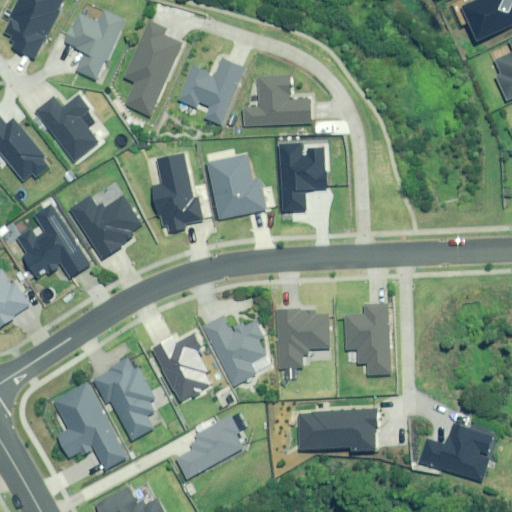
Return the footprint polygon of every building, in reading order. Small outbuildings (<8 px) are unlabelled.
[(17,0),(2,32),(15,38),(10,47),(35,59),(59,11),(57,10),(62,0),(17,0)] [(74,72),(95,81),(122,19),(101,10),(96,21),(77,13),(65,41),(83,53),(74,72)] [(165,29),(147,21),(123,73),(137,79),(126,105),(150,115),(182,43),(163,35),(165,29)] [(497,77),(507,99),(511,96),(511,39),(510,41),(511,44),(511,52),(496,60),(503,74),(497,77)] [(202,118),(220,125),(244,67),(221,58),(214,75),(191,66),(178,98),(206,109),(202,118)] [(49,77),(43,68),(12,88),(18,97),(49,77)] [(288,76),(257,78),(259,107),(242,108),(243,125),(311,122),(310,98),(289,99),(288,76)] [(51,96),(33,109),(73,162),(100,141),(80,116),(89,109),(77,93),(59,107),(51,96)] [(0,116),(0,152),(22,179),(28,174),(31,178),(46,167),(41,161),(46,157),(13,116),(5,123),(0,116)] [(304,143),(280,144),(281,210),(305,209),(304,193),(328,192),(327,148),(308,148),(308,156),(305,157),(304,143)] [(193,199),(183,154),(156,160),(161,184),(150,186),(157,216),(163,215),(167,233),(185,229),(184,224),(204,220),(200,198),(193,199)] [(243,154),(208,161),(218,217),(267,208),(261,178),(248,180),(243,154)] [(142,224),(126,198),(108,210),(105,206),(99,210),(92,199),(75,210),(105,257),(130,240),(126,234),(142,224)] [(90,266),(49,204),(34,214),(46,231),(37,237),(30,227),(16,236),(27,253),(22,257),(37,279),(61,264),(70,278),(90,266)] [(0,323),(28,306),(14,283),(10,285),(0,269),(0,323)] [(277,308),(279,367),(303,366),(302,349),(328,348),(327,313),(315,314),(314,310),(300,311),(300,307),(277,308)] [(339,318),(333,324),(334,348),(348,348),(348,363),(362,363),(363,378),(385,377),(382,308),(358,309),(359,317),(339,318)] [(223,314),(202,326),(235,386),(257,375),(250,364),(266,355),(258,340),(264,337),(255,322),(244,328),(240,322),(231,327),(223,314)] [(170,336),(151,347),(180,399),(211,382),(195,353),(203,349),(194,333),(174,344),(170,336)] [(133,370),(127,359),(93,377),(106,400),(110,398),(133,439),(154,428),(146,414),(153,410),(148,401),(154,398),(137,368),(133,370)] [(86,384),(53,402),(69,430),(57,436),(68,457),(80,451),(82,455),(94,448),(105,468),(126,457),(86,384)] [(312,413),(297,414),(299,448),(349,446),(350,452),(380,450),(379,426),(381,426),(380,408),(312,411),(312,413)] [(176,457),(188,479),(244,448),(236,434),(240,431),(231,415),(195,434),(198,439),(190,444),(193,448),(176,457)] [(428,439),(421,461),(484,481),(498,437),(454,424),(447,445),(428,439)] [(165,511),(157,498),(146,504),(144,500),(138,503),(129,487),(96,505),(99,511),(165,511)]
